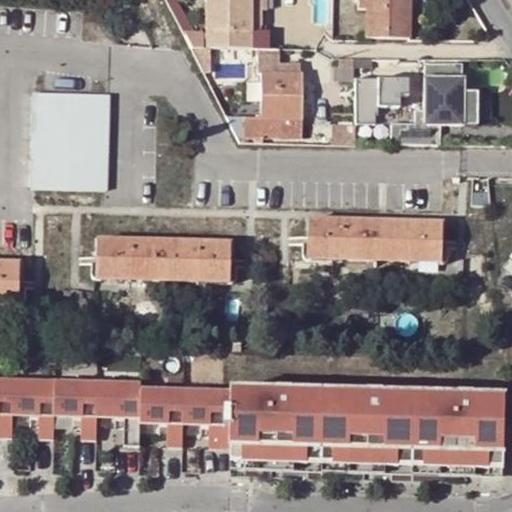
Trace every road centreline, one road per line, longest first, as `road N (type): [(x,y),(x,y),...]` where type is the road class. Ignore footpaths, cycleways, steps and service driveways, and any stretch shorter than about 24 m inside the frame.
road 1 (residential): [(511,162),(240,158),(216,150),(172,74),(130,57),(1,46)]
road 2 (residential): [(464,511),(0,510)]
